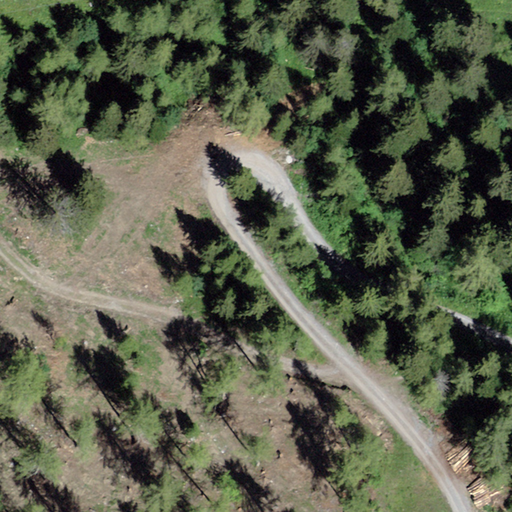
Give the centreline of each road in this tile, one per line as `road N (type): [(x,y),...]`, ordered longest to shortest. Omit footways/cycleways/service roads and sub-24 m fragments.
road 1 (track): [(226,149),(215,178),(241,237),(289,307),(417,437),(462,511)]
road 2 (track): [(511,346),(328,255),(266,161),(226,149)]
